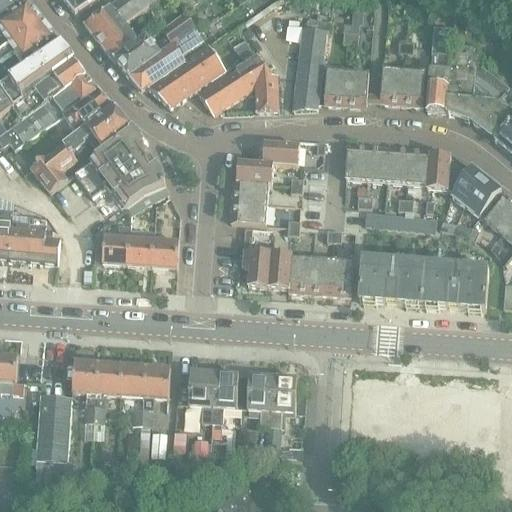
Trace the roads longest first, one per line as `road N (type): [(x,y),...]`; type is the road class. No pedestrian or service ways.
road 1 (residential): [(511,187),(469,151),(420,136),(240,136),(210,150)]
road 2 (residential): [(36,0),(120,103),(174,141),(210,150)]
road 3 (tertiary): [(0,315),(198,329)]
road 4 (residential): [(210,150),(198,329)]
road 5 (tertiary): [(511,350),(332,338)]
road 6 (residential): [(323,511),(332,338)]
road 7 (tertiary): [(198,329),(332,338)]
